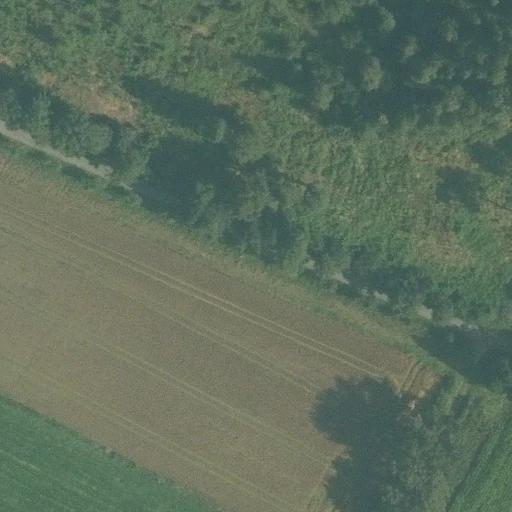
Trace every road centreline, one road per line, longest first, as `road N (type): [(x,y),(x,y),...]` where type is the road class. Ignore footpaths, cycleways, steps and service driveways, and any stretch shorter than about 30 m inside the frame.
road 1 (unclassified): [(0,125),(511,348)]
road 2 (track): [(402,511),(494,341)]
